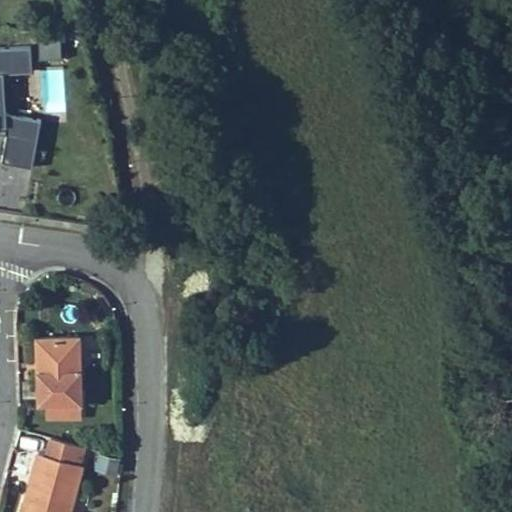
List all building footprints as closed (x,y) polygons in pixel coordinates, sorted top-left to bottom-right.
[(60,32),(38,32),(39,53),(60,53),(60,32)] [(0,47),(0,132),(1,132),(0,123),(15,122),(15,111),(12,70),(39,69),(37,45),(0,47)] [(63,65),(41,65),(42,114),(64,113),(63,65)] [(15,111),(15,122),(7,159),(39,166),(49,119),(15,111)] [(82,402),(79,337),(37,338),(39,404),(82,402)] [(72,511),(84,466),(82,465),(78,464),(82,445),(52,437),(48,455),(38,452),(23,511),(72,511)] [(82,445),(78,464),(82,465),(87,447),(82,445)]
